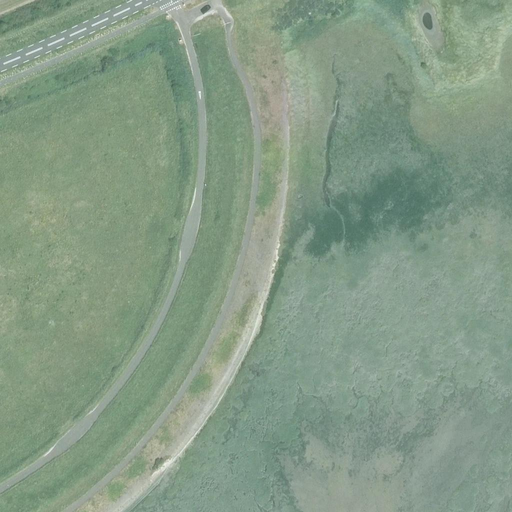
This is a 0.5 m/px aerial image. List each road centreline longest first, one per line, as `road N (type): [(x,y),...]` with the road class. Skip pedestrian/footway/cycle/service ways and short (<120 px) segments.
road 1 (unclassified): [(66,511),(144,443),(189,388),(245,263),(259,144),(217,4)]
road 2 (unclassified): [(0,489),(105,405),(169,307),(192,233),(203,131),(182,21)]
road 3 (secondary): [(0,65),(148,0)]
